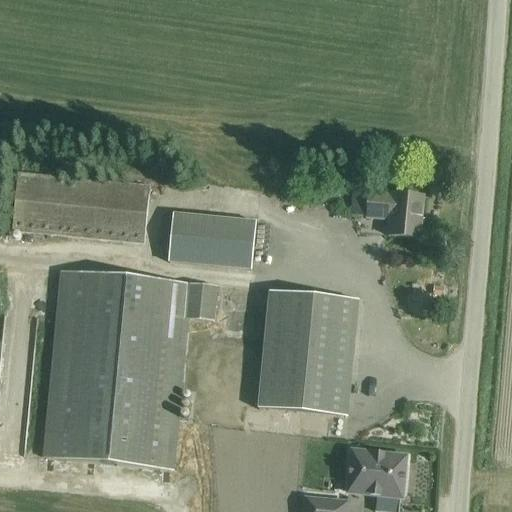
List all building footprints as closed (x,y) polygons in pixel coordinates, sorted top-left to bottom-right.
[(144,246),(150,189),(18,175),(12,233),(144,246)] [(389,238),(420,240),(424,199),(393,196),(393,197),(369,195),(367,219),(390,221),(389,238)] [(163,215),(160,248),(170,249),(168,264),(252,272),(257,225),(173,216),(163,215)] [(46,461),(170,473),(185,321),(214,324),(217,289),(64,274),(46,461)] [(434,287),(433,296),(444,297),(444,288),(434,287)] [(266,330),(260,409),(348,416),(358,302),(269,295),(266,330)] [(0,418),(0,458),(25,459),(25,418),(0,418)] [(401,511),(402,501),(406,459),(352,453),(348,494),(380,498),(378,511),(401,511)] [(306,500),(304,511),(347,511),(348,504),(306,500)]
